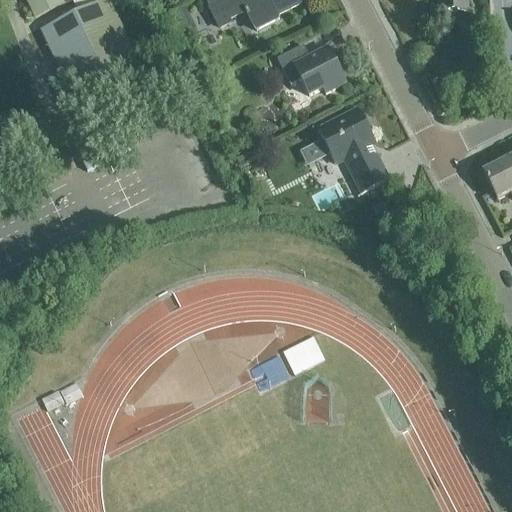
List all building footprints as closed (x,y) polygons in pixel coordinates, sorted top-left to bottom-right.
[(25,0),(35,20),(71,1),(77,12),(98,0),(25,0)] [(249,18),(256,33),(278,22),(276,18),(299,5),(296,0),(229,0),(210,10),(219,29),(229,25),(228,22),(245,14),(248,19),(249,18)] [(441,0),(442,15),(467,14),(466,0),(441,0)] [(41,32),(82,119),(150,86),(108,1),(41,32)] [(495,43),(495,63),(503,62),(503,42),(495,43)] [(323,91),(325,96),(345,86),(328,51),(310,60),(304,48),(277,61),(290,88),(301,83),(309,98),(323,91)] [(350,174),(361,197),(389,183),(376,157),(369,160),(364,150),(375,145),(359,113),(318,134),(324,145),(321,152),(329,154),(334,166),(348,159),(353,169),(352,169),(350,174)] [(511,171),(507,162),(484,174),(498,202),(511,195),(511,171)] [(263,392),(295,376),(282,351),(251,367),(263,392)] [(329,419),(329,391),(307,391),(308,420),(329,419)]
